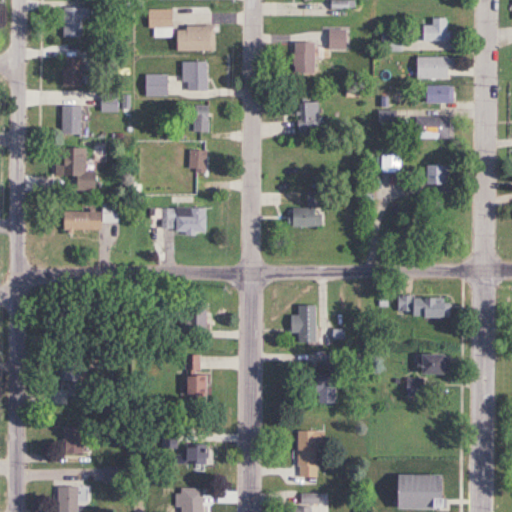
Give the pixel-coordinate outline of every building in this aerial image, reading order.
[(58,37),(83,37),(83,7),(58,7),(58,37)] [(145,29),(169,29),(169,9),(145,9),(145,29)] [(446,42),(446,19),(429,19),(429,25),(419,25),(419,42),(446,42)] [(210,51),(210,26),(172,26),(172,51),(210,51)] [(342,30),(325,30),(325,49),(342,49),(342,30)] [(310,43),(290,43),(290,74),(310,74),(310,43)] [(59,87),(79,87),(79,57),(59,57),(59,87)] [(449,57),(412,57),(412,78),(449,78),(449,57)] [(342,59),(325,59),(325,73),(342,73),(342,59)] [(203,61),(183,61),(183,90),(203,90),(203,61)] [(164,74),(141,74),(141,96),(164,96),(164,74)] [(421,103),(449,103),(449,86),(421,86),(421,103)] [(60,93),(60,101),(98,101),(98,111),(114,111),(114,93),(60,93)] [(317,103),(295,103),(295,134),(317,134),(317,103)] [(58,134),(76,134),(76,105),(58,105),(58,134)] [(189,132),(208,132),(208,105),(189,105),(189,132)] [(412,139),(446,139),(446,117),(412,117),(412,139)] [(83,148),(51,147),(51,161),(58,162),(58,178),(78,179),(78,193),(102,193),(103,173),(92,173),(92,161),(82,160),(83,148)] [(184,163),(190,163),(190,174),(201,174),(201,163),(205,163),(205,150),(184,150),(184,163)] [(419,188),(440,188),(440,167),(419,167),(419,188)] [(321,229),(321,193),(307,193),(307,209),(290,209),(290,228),(321,229)] [(122,224),(122,205),(103,205),(103,213),(70,212),(69,233),(106,234),(106,224),(122,224)] [(208,209),(150,209),(151,233),(209,232),(208,209)] [(451,318),(452,299),(408,298),(408,317),(451,318)] [(207,303),(189,303),(189,322),(207,322),(207,303)] [(317,342),(317,305),(295,305),(295,342),(317,342)] [(451,373),(451,353),(427,353),(427,373),(451,373)] [(59,361),(62,380),(79,377),(76,358),(59,361)] [(317,369),(317,402),(337,402),(337,369),(317,369)] [(189,395),(207,394),(207,373),(188,374),(189,395)] [(425,378),(405,378),(405,396),(425,396),(425,378)] [(83,427),(62,427),(62,455),(83,455),(83,427)] [(327,443),(326,430),(298,431),(299,478),(320,478),(320,443),(327,443)] [(178,438),(159,438),(159,450),(178,450),(178,438)] [(210,462),(210,443),(186,443),(186,462),(210,462)] [(126,467),(100,467),(100,482),(126,482),(126,467)] [(398,508),(454,508),(454,475),(398,475),(398,508)] [(77,511),(78,488),(56,488),(56,511),(77,511)] [(203,511),(203,490),(175,490),(175,507),(180,507),(180,511),(203,511)] [(327,511),(327,494),(297,494),(297,511),(327,511)]
